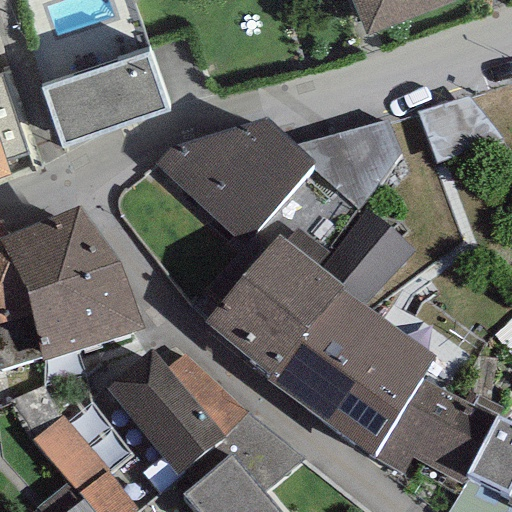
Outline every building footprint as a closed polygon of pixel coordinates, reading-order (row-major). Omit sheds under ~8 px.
[(453,0),(352,0),(365,34),(453,0)] [(149,51),(44,87),(63,143),(169,107),(149,51)] [(0,176),(33,165),(1,75),(0,75),(0,176)] [(469,104),(418,119),(435,171),(501,147),(469,104)] [(388,127),(301,148),(315,177),(358,216),(402,160),(388,127)] [(171,156),(154,173),(240,258),(311,181),(267,134),(171,156)] [(362,218),(312,279),(345,305),(361,318),(411,258),(362,218)] [(1,254),(25,316),(120,281),(82,224),(12,250),(1,254)] [(7,232),(0,233),(0,335),(29,328),(25,316),(1,254),(12,250),(7,232)] [(312,279),(277,250),(204,338),(272,393),(345,305),(312,279)] [(144,346),(120,281),(25,316),(29,328),(45,379),(144,346)] [(361,318),(345,305),(272,393),(370,473),(375,465),(422,390),(434,370),(361,318)] [(511,338),(501,347),(511,360),(511,338)] [(152,362),(107,400),(188,505),(232,468),(236,465),(221,446),(248,419),(185,359),(165,379),(152,362)] [(466,414),(422,390),(375,465),(408,484),(415,470),(465,496),(468,491),(497,433),(464,418),(466,414)] [(110,476),(62,420),(31,447),(79,502),(107,479),(110,476)] [(508,511),(511,503),(511,439),(497,433),(468,491),(508,511)] [(269,511),(232,468),(188,505),(185,508),(188,511),(269,511)] [(134,511),(107,479),(79,502),(84,508),(86,511),(134,511)]
